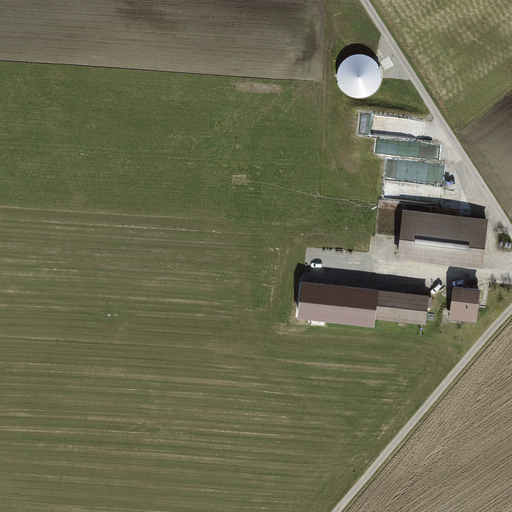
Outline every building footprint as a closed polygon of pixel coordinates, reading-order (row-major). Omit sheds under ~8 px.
[(390,177),(410,176),(409,165),(404,165),(404,160),(389,161),(390,177)] [(423,169),(415,168),(414,177),(442,181),(444,165),(424,162),(423,169)] [(385,198),(402,198),(401,179),(385,179),(385,198)] [(400,212),(379,210),(377,233),(398,235),(400,212)] [(405,213),(400,261),(484,269),(489,221),(405,213)] [(375,315),(425,321),(428,295),(303,281),(299,314),(374,323),(375,315)] [(483,289),(453,286),(449,321),(475,323),(476,318),(481,319),(483,289)]
